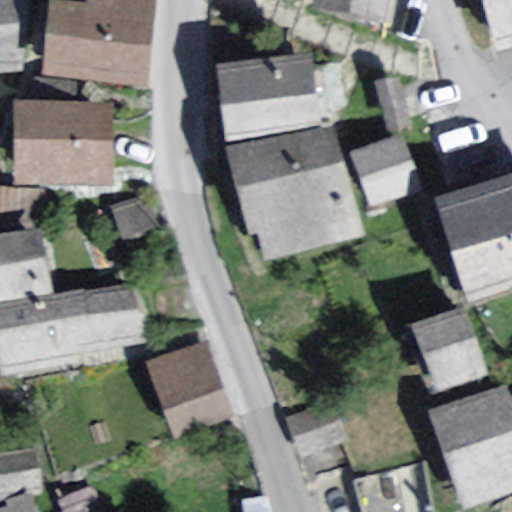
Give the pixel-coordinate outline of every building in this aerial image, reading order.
[(406,0),(347,0),(347,15),(406,15),(406,0)] [(6,1),(0,1),(0,71),(17,69),(6,1)] [(168,22),(77,16),(72,91),(163,97),(168,22)] [(322,67),(236,81),(246,146),(332,133),(322,67)] [(132,112),(43,116),(47,192),(136,187),(132,112)] [(341,142),(249,166),(275,265),(367,241),(341,142)] [(415,148),(366,162),(380,211),(430,197),(415,148)] [(511,198),(465,219),(503,306),(511,302),(511,198)] [(166,199),(124,205),(131,248),(172,242),(166,199)] [(63,240),(6,249),(16,311),(72,302),(63,240)] [(144,303),(19,323),(28,380),(153,361),(144,303)] [(483,328),(433,342),(450,401),(500,387),(483,328)] [(210,357),(159,375),(184,445),(236,426),(210,357)] [(511,408),(508,399),(442,423),(474,511),(490,511),(511,504),(511,408)] [(334,411),(295,423),(308,465),(347,453),(334,411)] [(48,455),(0,465),(0,474),(7,511),(27,511),(59,506),(48,455)] [(429,511),(422,476),(355,490),(359,511),(429,511)]
